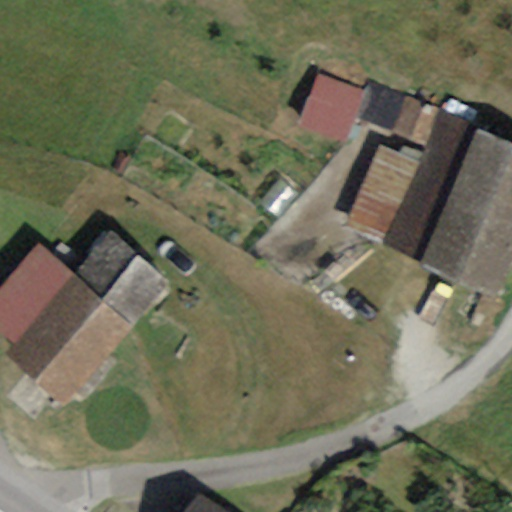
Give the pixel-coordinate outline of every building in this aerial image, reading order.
[(303,134),(349,152),(370,98),(324,80),(303,134)] [(498,281),(511,245),(511,140),(476,127),(427,254),(498,281)] [(354,236),(394,248),(419,165),(379,153),(354,236)] [(76,272),(39,240),(1,285),(0,284),(0,326),(10,335),(2,344),(64,397),(165,278),(110,232),(76,272)] [(172,511),(231,511),(192,484),(172,511)]
